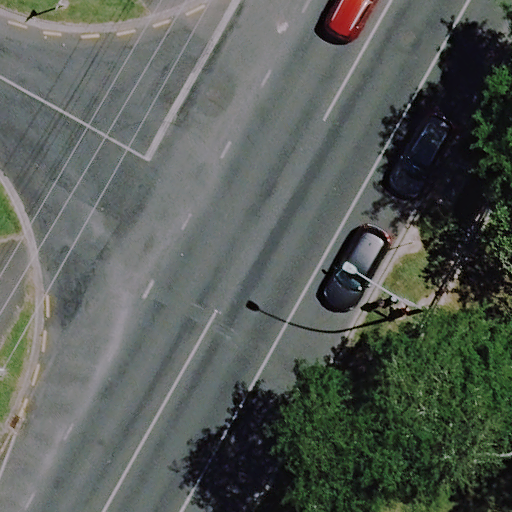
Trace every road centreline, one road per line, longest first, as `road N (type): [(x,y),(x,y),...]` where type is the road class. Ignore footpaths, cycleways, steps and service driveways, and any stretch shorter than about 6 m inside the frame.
road 1 (secondary): [(267,221),(103,511)]
road 2 (residential): [(267,221),(0,76)]
road 3 (secondary): [(389,0),(267,221)]
